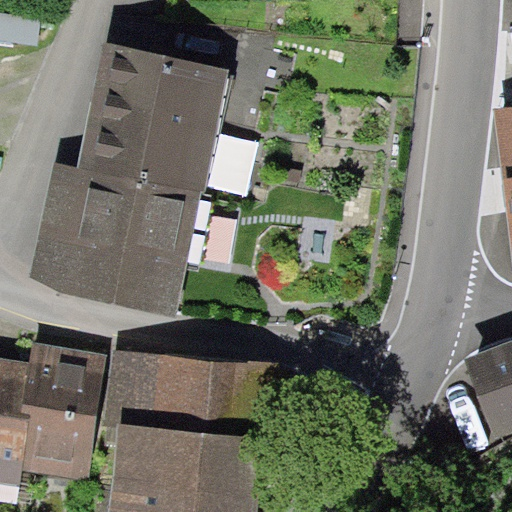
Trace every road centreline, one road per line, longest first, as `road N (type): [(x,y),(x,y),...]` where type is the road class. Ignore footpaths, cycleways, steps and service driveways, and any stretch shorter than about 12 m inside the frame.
road 1 (residential): [(394,390),(290,347),(92,313),(0,285)]
road 2 (tertiary): [(433,320),(474,0)]
road 3 (tertiary): [(332,511),(394,390)]
